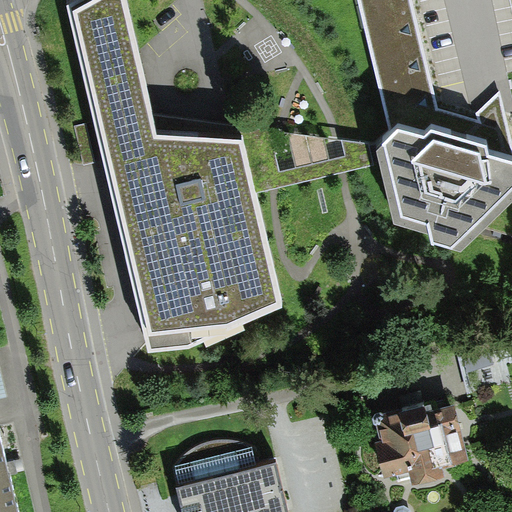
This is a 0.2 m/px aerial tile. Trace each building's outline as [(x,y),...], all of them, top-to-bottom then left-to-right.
[(62,0),(145,347),(194,346),(283,301),(280,282),(330,260),(309,181),(257,196),(242,131),(160,126),(130,0),(62,0)] [(353,0),(405,222),(431,230),(434,243),(448,250),(511,185),(511,160),(488,155),(487,141),(433,128),(401,0),(353,0)] [(497,341),(462,349),(471,390),(506,382),(497,341)] [(445,395),(367,412),(383,483),(460,467),(445,395)] [(0,511),(22,511),(1,424),(0,424),(0,511)] [(277,511),(261,439),(167,460),(178,511),(277,511)]
